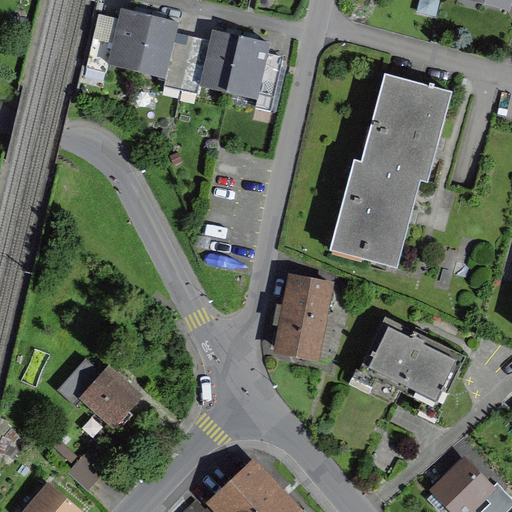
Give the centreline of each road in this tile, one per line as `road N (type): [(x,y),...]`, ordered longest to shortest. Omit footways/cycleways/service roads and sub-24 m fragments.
road 1 (residential): [(222,358),(254,310),(315,23)]
road 2 (tertiary): [(0,119),(91,148),(112,163),(222,358)]
road 3 (residential): [(315,23),(511,77)]
road 4 (residential): [(133,511),(248,390)]
road 5 (tertiary): [(248,390),(357,511)]
